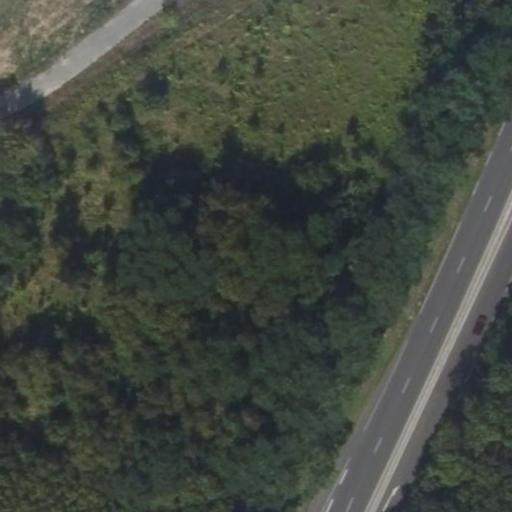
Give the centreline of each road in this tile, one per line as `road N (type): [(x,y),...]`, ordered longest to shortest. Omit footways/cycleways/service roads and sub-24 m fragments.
road 1 (primary): [(511,148),(346,511)]
road 2 (primary): [(391,511),(511,246)]
road 3 (track): [(158,0),(107,42),(0,106)]
